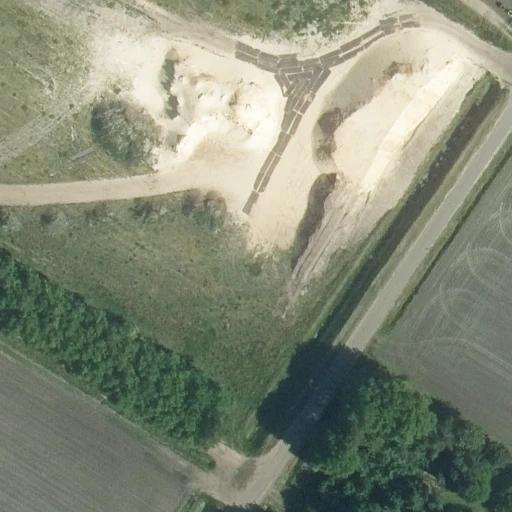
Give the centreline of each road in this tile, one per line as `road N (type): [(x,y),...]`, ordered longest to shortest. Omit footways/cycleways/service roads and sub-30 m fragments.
road 1 (unclassified): [(241,511),(511,115)]
road 2 (unknown): [(0,330),(256,490)]
